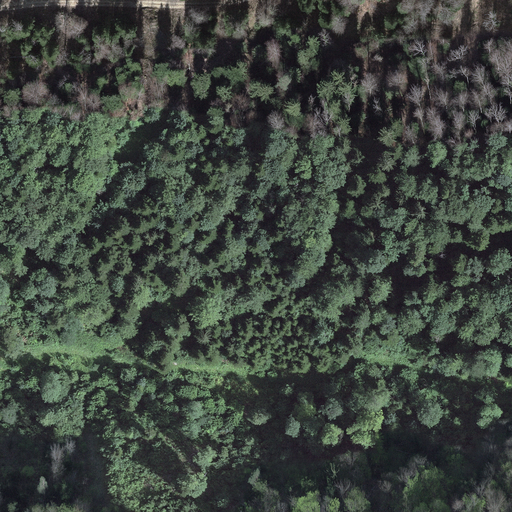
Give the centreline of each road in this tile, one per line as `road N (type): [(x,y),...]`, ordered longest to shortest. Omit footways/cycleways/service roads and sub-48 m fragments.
road 1 (track): [(511,385),(467,385),(390,361),(279,380),(57,348),(0,353)]
road 2 (track): [(0,284),(63,236),(268,0)]
road 3 (track): [(511,288),(483,325),(390,361)]
